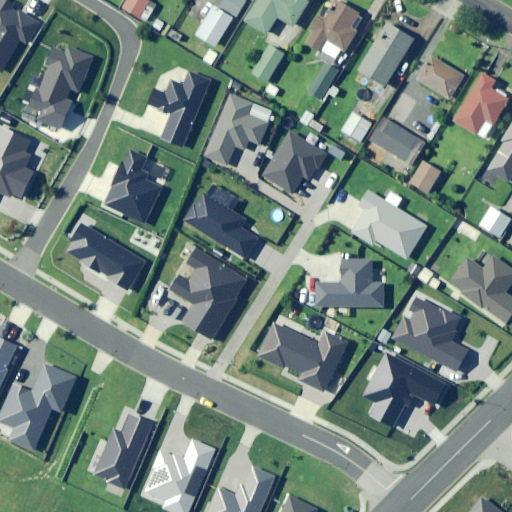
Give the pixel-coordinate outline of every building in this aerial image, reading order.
[(14,5),(5,0),(0,0),(0,73),(21,40),(26,44),(41,21),(28,13),(26,16),(13,7),(14,5)] [(159,5),(149,0),(130,0),(125,9),(149,23),(159,5)] [(248,1),(246,0),(225,0),(221,7),(238,17),(248,1)] [(260,0),(247,22),(268,35),(279,18),(295,28),(312,0),(260,0)] [(360,13),(339,2),(334,12),(326,8),(307,43),(320,51),(318,56),(334,65),(343,49),(347,51),(358,32),(351,28),(360,13)] [(232,18),(213,6),(195,34),(215,46),(232,18)] [(174,27),(159,18),(152,30),(167,39),(174,27)] [(415,40),(390,24),(361,70),(386,86),(415,40)] [(284,54),(269,44),(252,73),(267,82),(284,54)] [(42,108),(39,116),(64,127),(75,100),(66,96),(70,88),(79,92),(93,58),(67,47),(65,52),(53,47),(29,103),(42,108)] [(218,54),(210,49),(204,60),(212,65),(218,54)] [(465,75),(432,56),(418,80),(451,100),(465,75)] [(322,99),(338,71),(325,63),(309,91),(322,99)] [(173,109),(162,136),(185,145),(211,80),(189,71),(183,86),(173,82),(163,105),(173,109)] [(498,81),(486,73),(456,121),(486,140),(511,99),(494,88),(498,81)] [(282,90),(271,81),(265,89),(276,97),(282,90)] [(253,101),(230,92),(203,156),(228,166),(236,146),(245,149),(249,140),(260,144),(269,122),(248,114),(253,101)] [(372,124),(352,111),(341,129),(361,142),(372,124)] [(425,142),(384,117),(369,139),(411,165),(425,142)] [(31,139),(0,124),(0,194),(6,197),(8,192),(21,198),(34,172),(26,168),(32,155),(25,152),(31,139)] [(489,190),(498,176),(510,183),(511,180),(511,126),(503,141),(506,143),(489,170),(481,166),(473,180),(489,190)] [(318,169),(327,155),(289,132),(263,174),(293,192),(303,177),(308,180),(316,167),(318,169)] [(148,158),(128,150),(105,207),(146,223),(161,187),(147,181),(150,174),(143,171),(148,158)] [(441,173),(423,161),(410,182),(428,193),(441,173)] [(202,193),(185,220),(245,257),(257,238),(240,227),(245,219),(233,211),(239,201),(215,186),(209,197),(202,193)] [(427,227),(368,191),(359,205),(367,210),(353,232),(373,244),(375,240),(406,260),(427,227)] [(510,220),(491,208),(479,226),(498,239),(510,220)] [(145,262),(81,223),(64,250),(98,272),(99,270),(109,276),(108,278),(127,290),(145,262)] [(248,280),(197,248),(187,264),(196,270),(189,282),(179,276),(169,293),(192,308),(183,322),(213,340),(238,301),(235,299),(248,280)] [(467,258),(452,280),(465,288),(462,293),(507,321),(511,313),(511,296),(505,292),(511,280),(511,270),(491,256),(483,268),(467,258)] [(315,283),(315,306),(383,307),(383,282),(372,282),(373,260),(342,260),(342,272),(344,272),(344,284),(315,283)] [(404,318),(393,339),(457,371),(468,349),(451,341),(462,318),(426,300),(425,302),(415,297),(409,308),(415,311),(410,321),(404,318)] [(275,323),(259,356),(283,367),(284,364),(302,373),(300,378),(324,391),(349,342),(325,330),(317,344),(275,323)] [(7,368),(17,347),(0,338),(0,388),(9,369),(7,368)] [(376,401),(369,414),(395,427),(405,406),(407,407),(413,395),(435,406),(445,385),(385,355),(365,396),(376,401)] [(33,391),(13,383),(0,413),(0,422),(13,428),(8,439),(34,450),(52,410),(61,414),(77,377),(45,363),(33,391)] [(126,490),(154,424),(129,413),(121,433),(113,429),(94,474),(107,479),(106,482),(126,490)] [(170,511),(189,511),(216,449),(192,439),(184,458),(173,453),(172,455),(160,450),(141,496),(163,506),(162,508),(170,511)] [(260,511),(276,476),(253,466),(245,485),(240,483),(235,495),(219,488),(208,511),(260,511)] [(317,511),(319,509),(290,494),(281,511),(317,511)] [(504,511),(485,497),(472,511),(504,511)]
